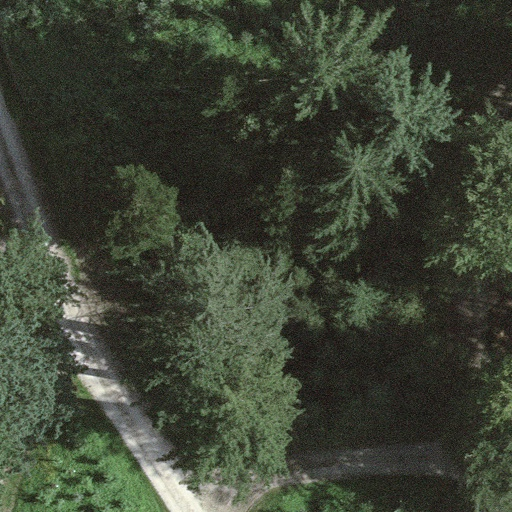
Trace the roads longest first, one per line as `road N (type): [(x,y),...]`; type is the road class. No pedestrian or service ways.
road 1 (track): [(179,491),(343,456),(488,437),(508,511)]
road 2 (track): [(511,84),(482,157),(476,275),(488,437)]
road 3 (track): [(0,130),(63,324)]
road 4 (track): [(96,387),(32,454),(6,511)]
road 5 (track): [(179,491),(96,387)]
